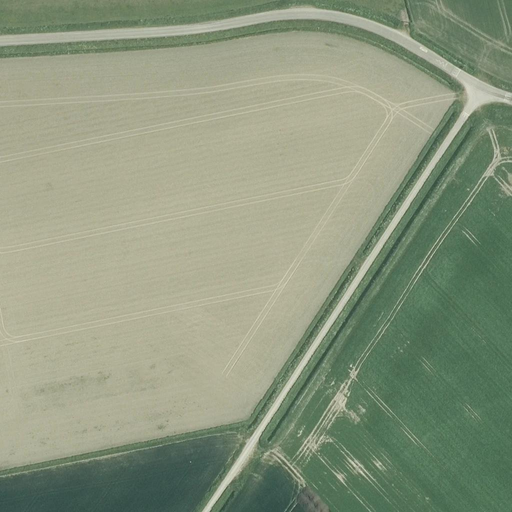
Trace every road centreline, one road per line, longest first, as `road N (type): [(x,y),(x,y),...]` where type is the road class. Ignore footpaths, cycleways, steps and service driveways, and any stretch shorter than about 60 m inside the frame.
road 1 (unclassified): [(205,511),(481,88)]
road 2 (unclassified): [(481,88),(363,23),(318,13),(187,32),(0,43)]
